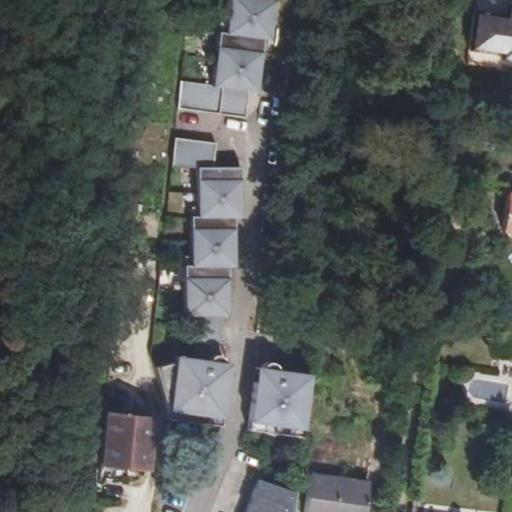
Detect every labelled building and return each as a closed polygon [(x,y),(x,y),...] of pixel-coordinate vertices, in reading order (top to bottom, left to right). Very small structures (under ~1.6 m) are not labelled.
[(183,81),(179,110),(245,118),(248,92),(250,81),(257,82),(263,40),(264,29),(271,30),(274,0),(228,0),(224,33),(218,32),(216,46),(211,85),(183,81)] [(501,62),(511,63),(511,10),(507,10),(506,19),(476,16),(471,55),(501,59),(501,62)] [(263,40),(269,40),(271,30),(264,29),(263,40)] [(257,82),(250,81),(248,92),(256,93),(257,82)] [(154,367),(166,411),(222,419),(226,387),(221,386),(223,371),(223,369),(223,367),(222,365),(220,363),(219,362),(216,361),(216,344),(221,344),(220,305),(227,305),(228,256),(234,256),(233,207),(240,207),(240,167),(212,167),(216,143),(176,138),(173,166),(197,170),(197,179),(196,179),(196,216),(189,216),(189,265),(183,265),(183,277),(183,315),(192,316),(192,358),(174,355),(173,362),(154,367)] [(427,210),(432,171),(418,170),(418,181),(411,181),(407,207),(427,210)] [(130,252),(118,251),(117,261),(129,263),(130,252)] [(162,265),(163,255),(151,254),(150,264),(162,265)] [(133,273),(116,272),(113,309),(130,311),(133,273)] [(248,422),(302,429),(309,374),(255,366),(248,422)] [(105,409),(100,461),(147,464),(152,413),(105,409)] [(366,511),(371,483),(309,476),(304,511),(366,511)] [(291,511),(294,492),(256,479),(244,511),(291,511)]
